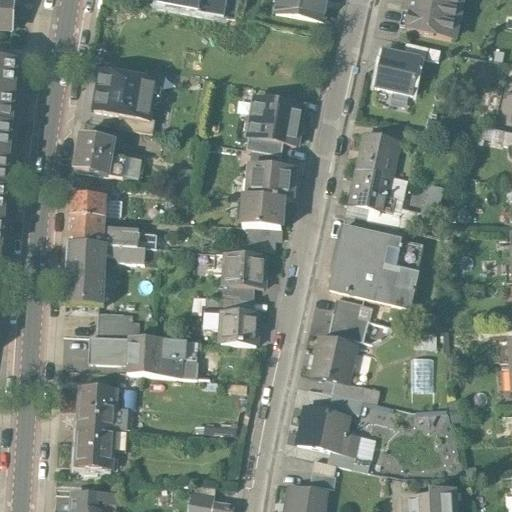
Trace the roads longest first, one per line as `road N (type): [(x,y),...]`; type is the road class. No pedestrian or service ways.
road 1 (residential): [(262,511),(362,0)]
road 2 (tertiary): [(22,511),(38,249),(70,0)]
